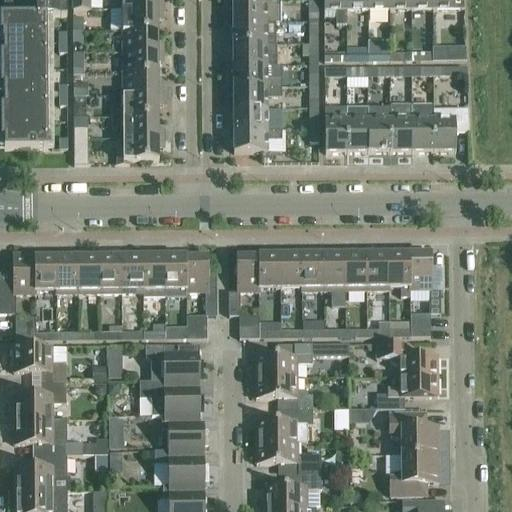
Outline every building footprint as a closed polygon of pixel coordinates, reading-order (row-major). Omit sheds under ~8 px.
[(11,0),(12,1),(4,1),(4,19),(0,18),(0,35),(3,36),(3,57),(0,56),(0,70),(0,89),(3,89),(4,109),(0,109),(1,141),(4,141),(4,153),(47,152),(46,21),(66,20),(66,5),(58,5),(58,0),(11,0)] [(90,12),(89,0),(72,0),(73,13),(90,12)] [(121,0),(122,10),(122,12),(163,12),(162,1),(157,2),(156,0),(121,0)] [(323,0),(323,14),(335,14),(335,27),(346,27),(346,14),(345,0),(323,0)] [(367,0),(345,0),(346,14),(367,14),(367,0)] [(389,14),(388,0),(367,0),(367,14),(389,14)] [(411,13),(410,0),(388,0),(389,14),(411,13)] [(432,13),(432,0),(410,0),(411,13),(432,13)] [(432,0),(432,13),(434,13),(454,13),(464,13),(463,0),(432,0)] [(280,4),(277,3),(232,4),(232,26),(275,25),(280,25),(280,4)] [(317,25),(317,4),(307,4),(307,25),(317,25)] [(122,13),(110,13),(110,33),(122,33),(122,34),(157,34),(157,22),(163,22),(163,12),(122,12),(122,13)] [(73,34),(83,34),(83,20),(73,20),(73,34)] [(275,47),(275,25),(232,26),(233,47),(275,47)] [(83,48),(83,34),(73,34),(73,48),(83,48)] [(157,45),(157,34),(122,34),(122,56),(163,55),(163,45),(157,45)] [(317,35),(308,35),(308,47),(317,47),(317,35)] [(275,47),(233,47),(233,69),(276,68),(275,47)] [(317,68),(317,47),(308,47),(308,68),(317,68)] [(163,55),(122,56),(122,77),(157,77),(157,65),(163,65),(163,55)] [(73,71),(83,71),(83,56),(73,56),(73,71)] [(346,65),(346,56),(320,56),(320,66),(346,65)] [(367,56),(346,56),(346,65),(368,65),(367,56)] [(389,56),(367,56),(368,65),(389,65),(389,56)] [(411,56),(389,56),(389,65),(411,65),(411,56)] [(432,56),(411,56),(411,65),(432,65),(432,56)] [(445,56),(432,56),(432,65),(445,65),(445,56)] [(276,68),(233,69),(233,91),(280,90),(280,68),(276,68)] [(317,90),(317,68),(308,68),(308,90),(317,90)] [(432,70),(420,71),(420,79),(432,79),(432,70)] [(466,70),(432,70),(432,79),(467,79),(466,70)] [(346,80),(346,71),(321,71),(321,81),(346,80)] [(368,71),(346,71),(346,80),(367,80),(368,71)] [(389,71),(377,71),(377,80),(389,80),(389,71)] [(401,71),(389,71),(389,80),(401,79),(401,71)] [(157,88),(157,77),(122,77),(122,99),(163,98),(163,88),(157,88)] [(87,85),(73,85),(73,99),(85,99),(87,99),(87,85)] [(280,90),(233,91),(233,112),(267,112),(267,101),(280,101),(280,90)] [(317,103),(317,90),(308,90),(308,103),(317,103)] [(163,98),(122,99),(122,109),(111,109),(111,120),(158,120),(158,108),(163,108),(163,98)] [(411,156),(411,108),(390,109),(390,111),(390,156),(411,156)] [(411,156),(433,155),(432,108),(411,108),(411,156)] [(81,109),(73,109),(73,121),(85,121),(85,113),(81,109)] [(346,110),(324,111),(325,156),(346,156),(346,111),(346,110)] [(346,156),(368,156),(367,111),(346,111),(346,156)] [(390,111),(367,111),(368,156),(390,156),(390,111)] [(267,133),(267,112),(233,112),(233,134),(267,133)] [(454,113),(432,113),(433,155),(455,155),(455,136),(469,136),(468,112),(454,113)] [(158,131),(158,120),(111,120),(111,132),(123,131),(123,142),(163,141),(163,131),(158,131)] [(318,120),(309,120),(309,133),(318,133),(318,120)] [(73,142),(87,142),(87,131),(73,131),(73,142)] [(281,133),(267,133),(233,134),(233,156),(267,156),(267,143),(281,143),(281,133)] [(318,146),(318,133),(309,133),(309,146),(318,146)] [(123,152),(116,152),(117,168),(129,168),(129,164),(158,164),(158,152),(164,152),(163,141),(123,142),(123,152)] [(87,142),(73,142),(74,168),(88,168),(87,142)] [(409,253),(387,254),(388,295),(389,295),(389,291),(400,291),(400,300),(409,300),(409,294),(409,253)] [(430,317),(430,318),(440,318),(440,293),(432,294),(431,253),(409,253),(409,294),(428,294),(429,317),(430,317)] [(301,254),(280,255),(280,292),(300,292),(300,296),(301,296),(301,254)] [(323,295),(323,258),(303,258),(303,254),(301,254),(301,296),(323,295)] [(388,295),(387,254),(386,254),(386,257),(366,257),(366,295),(388,295)] [(186,255),(164,256),(164,293),(165,301),(186,301),(186,297),(186,255)] [(208,255),(186,255),(186,297),(205,297),(205,320),(206,320),(217,320),(216,296),(216,279),(208,279),(208,255)] [(258,296),(258,255),(236,255),(236,295),(228,296),(228,320),(239,319),(240,319),(240,296),(258,296)] [(280,292),(280,255),(258,255),(258,296),(260,296),(260,292),(280,292)] [(143,297),(142,256),(141,256),(141,260),(121,260),(121,297),(143,297)] [(164,256),(142,256),(143,297),(143,302),(165,301),(164,293),(164,256)] [(0,318),(15,318),(15,298),(33,298),(35,298),(34,257),(12,257),(12,288),(0,288),(0,318)] [(56,257),(34,257),(35,298),(36,298),(36,294),(55,294),(55,298),(56,298),(56,257)] [(78,298),(78,260),(57,260),(57,257),(56,257),(56,298),(78,298)] [(366,295),(366,257),(344,258),(345,295),(366,295)] [(344,258),(323,258),(323,295),(333,295),(333,309),(345,309),(345,295),(344,258)] [(99,260),(78,260),(78,298),(100,298),(99,260)] [(121,297),(121,260),(99,260),(100,298),(121,297)] [(430,317),(429,317),(410,318),(410,329),(430,329),(430,318),(430,317)] [(259,319),(240,319),(239,319),(239,331),(259,331),(259,319)] [(206,320),(205,320),(186,320),(186,332),(206,331),(206,320)] [(15,333),(35,333),(35,321),(15,321),(15,333)] [(430,340),(430,329),(410,329),(410,340),(430,340)] [(206,343),(206,331),(186,332),(186,343),(206,343)] [(259,342),(259,331),(239,331),(239,342),(259,342)] [(35,344),(35,333),(15,333),(15,345),(35,344)] [(367,341),(367,333),(354,333),(354,341),(367,341)] [(379,333),(367,333),(367,341),(379,341),(379,333)] [(281,342),(281,334),(268,334),(268,342),(281,342)] [(281,334),(281,342),(293,342),(293,334),(281,334)] [(324,342),(324,334),(311,334),(311,342),(324,342)] [(324,334),(324,342),(336,342),(336,334),(324,334)] [(152,336),(143,336),(143,344),(152,343),(165,343),(165,335),(152,336)] [(57,336),(44,336),(44,344),(57,344),(57,336)] [(78,344),(78,336),(66,336),(66,344),(78,344)] [(91,336),(78,336),(78,344),(91,344),(91,336)] [(121,344),(122,336),(109,336),(109,344),(121,344)] [(122,336),(121,344),(134,344),(134,336),(122,336)] [(277,359),(255,360),(255,381),(296,381),(296,368),(312,368),(312,360),(348,360),(348,347),(277,348),(277,359)] [(399,380),(437,380),(437,359),(407,359),(407,347),(387,347),(376,347),(376,363),(399,363),(399,380)] [(179,349),(145,349),(145,361),(151,367),(151,384),(157,384),(157,385),(174,385),(199,385),(199,361),(174,361),(174,350),(199,350),(199,349),(179,349)] [(13,351),(13,376),(40,376),(40,387),(66,387),(66,366),(52,366),(52,350),(13,351)] [(123,352),(109,352),(109,366),(123,366),(123,352)] [(102,368),(91,369),(91,383),(103,383),(102,368)] [(348,371),(339,371),(339,380),(349,380),(348,371)] [(389,398),(376,398),(376,413),(384,413),(404,413),(404,401),(437,400),(437,380),(399,380),(399,389),(389,389),(389,398)] [(296,381),(255,381),(255,402),(286,402),(286,414),(312,413),(312,399),(307,399),(307,397),(304,394),(296,394),(296,381)] [(151,384),(139,384),(139,401),(151,401),(151,417),(151,420),(162,420),(178,420),(199,419),(199,396),(174,396),(174,385),(157,385),(157,384),(151,384)] [(66,387),(40,387),(40,398),(13,399),(14,423),(53,423),(52,408),(66,408),(66,387)] [(93,394),(99,398),(105,398),(105,387),(93,387),(93,394)] [(119,387),(109,387),(109,397),(115,397),(119,393),(119,387)] [(286,425),(255,425),(256,447),(297,446),(307,446),(307,428),(312,428),(312,413),(286,414),(286,425)] [(405,417),(389,417),(389,437),(389,440),(401,443),(401,459),(438,459),(437,430),(425,430),(425,417),(405,417)] [(178,420),(162,420),(162,433),(168,432),(168,454),(154,454),(179,454),(204,454),(204,431),(178,431),(178,420)] [(53,423),(14,423),(14,448),(40,447),(40,459),(67,459),(81,459),(81,447),(66,447),(66,444),(66,435),(66,423),(53,423)] [(125,437),(111,437),(111,453),(125,453),(125,437)] [(94,459),(106,459),(106,443),(95,443),(95,447),(81,447),(81,459),(94,459)] [(297,446),(256,447),(256,467),(287,467),(287,479),(295,479),(321,478),(320,457),(297,458),(297,446)] [(179,466),(179,454),(154,454),(154,467),(168,467),(169,488),(163,489),(179,489),(204,489),(204,465),(179,466)] [(41,470),(14,471),(14,495),(53,495),(67,495),(69,495),(69,480),(67,480),(67,459),(40,459),(41,470)] [(106,459),(94,459),(94,471),(106,471),(106,459)] [(401,474),(390,477),(390,481),(390,500),(406,500),(426,500),(426,486),(438,486),(438,459),(401,459),(401,474)] [(350,470),(336,470),(336,478),(342,478),(350,478),(350,470)] [(321,478),(295,479),(295,490),(264,490),(264,511),(316,511),(319,511),(319,493),(321,493),(321,478)] [(179,501),(179,489),(163,489),(163,502),(168,502),(168,511),(204,511),(204,500),(179,501)] [(357,494),(350,494),(350,505),(361,505),(361,498),(357,494)] [(53,495),(14,495),(14,511),(67,511),(67,510),(67,495),(53,495)]
